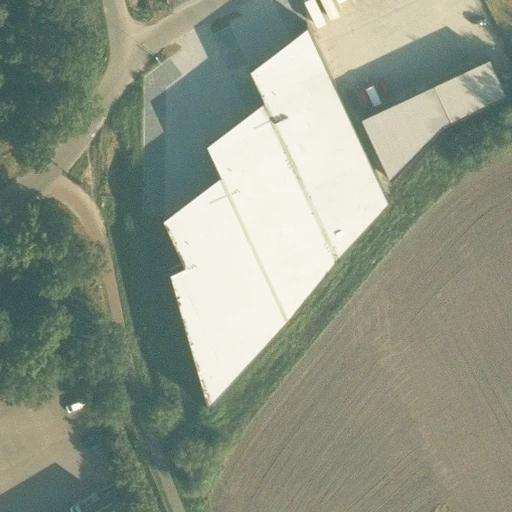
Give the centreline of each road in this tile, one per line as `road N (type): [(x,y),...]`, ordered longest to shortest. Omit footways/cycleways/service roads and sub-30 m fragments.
road 1 (unclassified): [(177,511),(130,385),(83,208),(44,177)]
road 2 (unclassified): [(44,177),(88,133),(125,62)]
road 3 (unclassified): [(125,62),(235,0)]
